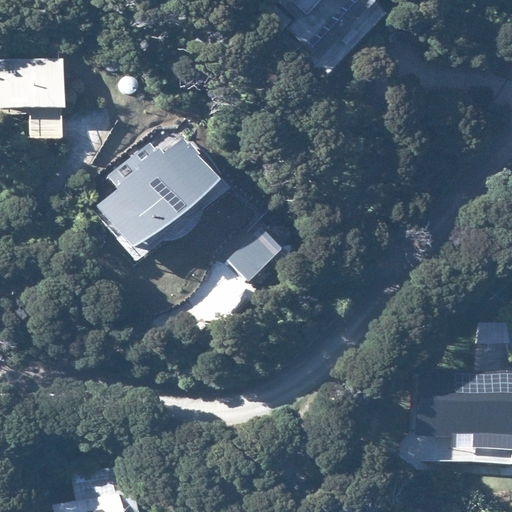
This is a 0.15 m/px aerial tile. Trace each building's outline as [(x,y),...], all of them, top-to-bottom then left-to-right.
[(317,63),(368,10),(356,0),(279,0),(282,2),(276,8),(293,24),(284,33),(317,63)] [(290,24),(269,5),(254,22),(274,40),(290,24)] [(60,64),(0,63),(0,110),(60,110),(60,64)] [(95,207),(129,253),(216,188),(180,142),(95,207)] [(258,232),(226,264),(245,284),(277,251),(258,232)] [(11,296),(52,287),(47,268),(6,278),(11,296)] [(511,329),(496,332),(498,357),(511,355),(511,329)] [(411,370),(405,435),(505,441),(509,375),(411,370)] [(50,511),(49,511),(133,511),(125,472),(68,484),(72,507),(50,511)]
